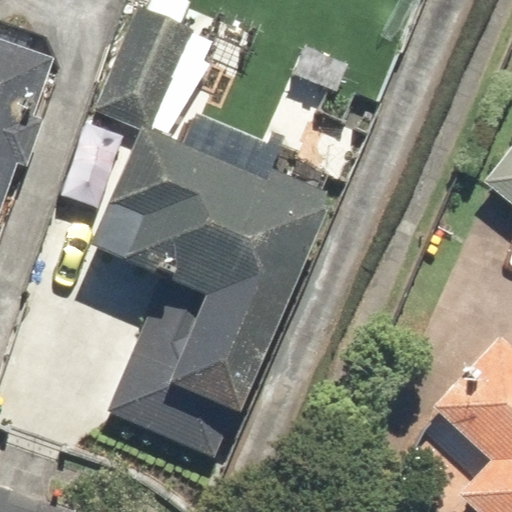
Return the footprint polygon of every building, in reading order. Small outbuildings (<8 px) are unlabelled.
[(184,31),(128,11),(92,113),(147,133),(184,31)] [(0,193),(7,173),(14,175),(30,132),(18,128),(40,66),(0,51),(0,193)] [(249,186),(124,138),(76,265),(153,295),(103,424),(202,461),(214,429),(224,433),(311,205),(251,182),(249,186)] [(511,149),(480,195),(511,217),(511,149)] [(464,392),(435,420),(481,469),(449,499),(460,511),(511,511),(511,352),(500,340),(455,382),(464,392)]
